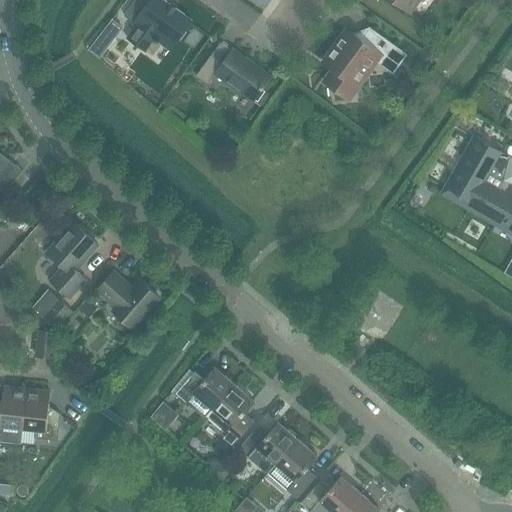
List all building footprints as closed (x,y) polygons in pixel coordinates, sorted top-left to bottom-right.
[(135,0),(124,16),(134,23),(136,25),(127,38),(147,52),(155,41),(158,43),(159,43),(169,51),(178,39),(181,40),(186,33),(184,31),(192,20),(163,0),(149,0),(149,2),(146,0),(135,0)] [(393,0),(411,13),(420,0),(393,0)] [(111,21),(103,31),(113,38),(120,29),(111,21)] [(377,63),(394,74),(408,55),(369,27),(368,28),(370,29),(362,40),(347,30),(323,62),(333,69),(324,82),(350,100),(351,99),(340,91),(348,80),(355,85),(368,66),(373,69),(377,63)] [(211,56),(196,76),(208,84),(215,74),(253,101),(271,77),(233,49),(222,64),(211,56)] [(501,153),(476,139),(447,189),(448,190),(450,188),(477,204),(474,209),(511,230),(511,156),(508,156),(507,158),(499,156),(501,153)] [(0,190),(4,194),(20,174),(0,158),(0,190)] [(34,224),(26,218),(14,231),(22,238),(34,224)] [(75,270),(98,244),(80,228),(75,229),(71,226),(47,253),(60,264),(60,270),(50,281),(70,298),(86,279),(75,270)] [(133,328),(160,298),(139,280),(132,287),(114,271),(97,290),(116,306),(112,310),(133,328)] [(60,296),(43,316),(56,326),(73,307),(60,296)] [(39,331),(36,355),(52,357),(55,332),(39,331)] [(205,419),(207,416),(235,384),(215,367),(204,379),(195,371),(176,393),(205,419)] [(254,401),(235,384),(207,416),(226,433),(224,435),(233,443),(253,421),(244,414),(254,401)] [(0,406),(0,434),(22,437),(23,428),(28,389),(4,386),(1,407),(0,406)] [(51,391),(28,389),(23,428),(36,430),(35,438),(58,440),(61,413),(48,412),(51,391)] [(267,473),(267,474),(298,439),(278,422),(267,434),(258,426),(239,448),(248,456),(248,457),(249,458),(249,457),(267,473)] [(298,439),(267,474),(268,474),(268,473),(287,490),(297,498),(316,476),(307,468),(318,456),(298,439)] [(343,511),(360,493),(341,476),(330,488),(321,480),(302,502),(311,511),(310,511),(343,511)] [(377,511),(380,510),(360,493),(343,511),(377,511)] [(234,511),(235,511),(252,511),(257,507),(246,498),(234,511)]
